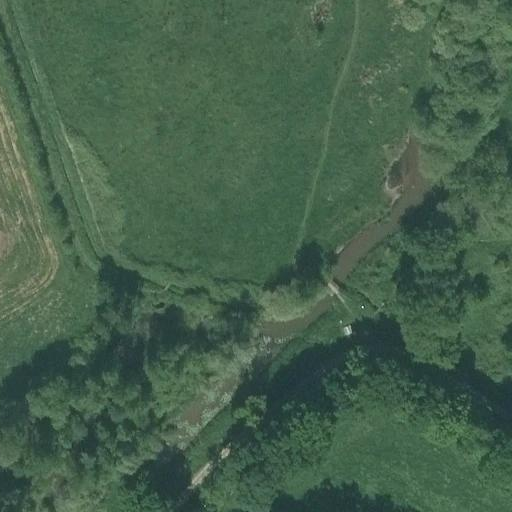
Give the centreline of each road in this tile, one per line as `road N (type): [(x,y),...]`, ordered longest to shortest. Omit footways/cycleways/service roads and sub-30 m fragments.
road 1 (track): [(376,338),(180,511)]
road 2 (track): [(511,416),(376,338)]
